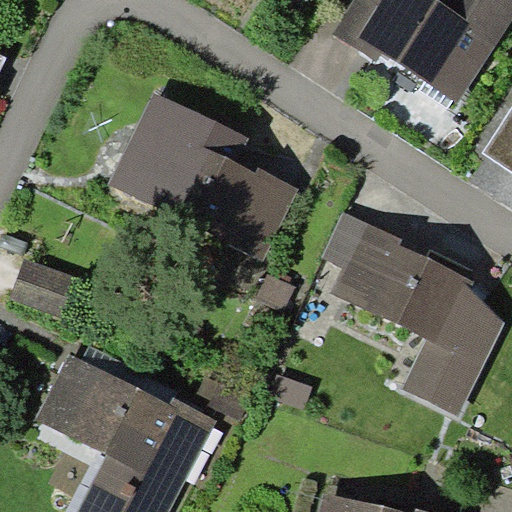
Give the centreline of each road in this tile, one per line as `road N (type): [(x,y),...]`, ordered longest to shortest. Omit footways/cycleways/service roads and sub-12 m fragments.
road 1 (residential): [(511,245),(134,0)]
road 2 (residential): [(87,0),(0,175)]
